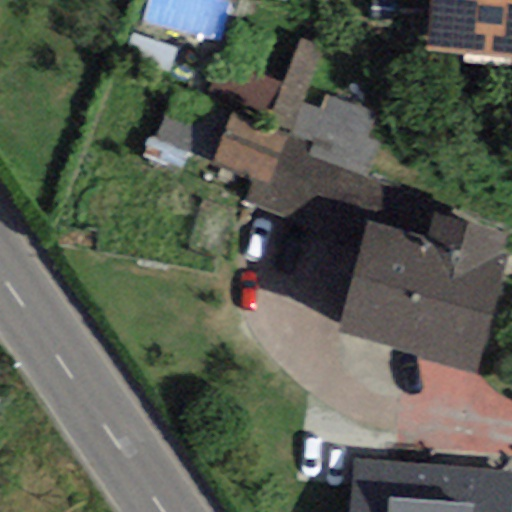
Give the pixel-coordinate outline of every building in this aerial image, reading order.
[(511,0),(430,0),(426,53),(511,60),(511,0)] [(269,123),(289,130),(300,101),(319,47),(299,40),(269,123)] [(278,85),(228,62),(204,95),(253,117),(278,85)] [(212,160),(230,115),(172,92),(155,138),(212,160)] [(387,119),(324,96),(321,108),(300,101),(289,130),(288,137),(311,145),(307,157),(368,178),(387,119)] [(268,188),(288,137),(230,115),(212,160),(210,165),(251,181),(268,188)] [(311,145),(288,137),(268,188),(251,181),(243,203),(363,244),(370,224),(425,241),(434,213),(438,203),(368,178),(307,157),(311,145)] [(363,244),(336,332),(475,375),(508,265),(498,262),(507,236),(434,213),(425,241),(370,224),(363,244)] [(349,511),(511,511),(511,473),(353,461),(349,511)]
